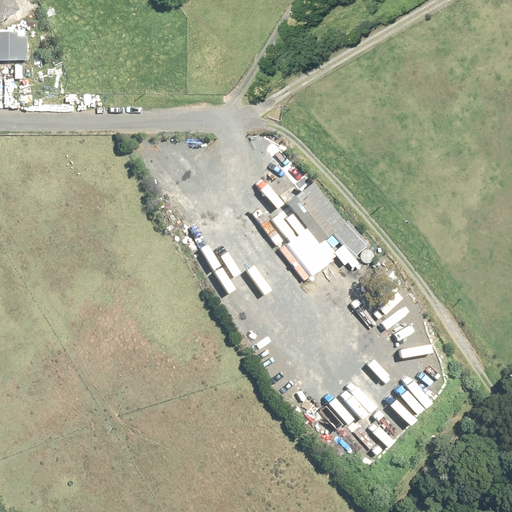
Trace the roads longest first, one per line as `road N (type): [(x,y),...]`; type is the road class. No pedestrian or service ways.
road 1 (track): [(511,411),(366,220),(267,122)]
road 2 (track): [(244,122),(457,0)]
road 3 (track): [(302,0),(261,51),(224,122)]
